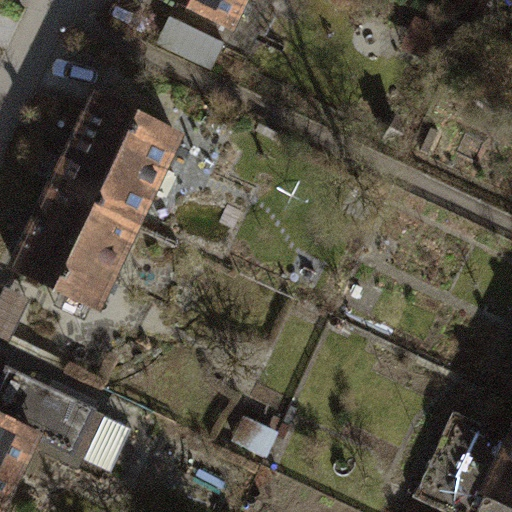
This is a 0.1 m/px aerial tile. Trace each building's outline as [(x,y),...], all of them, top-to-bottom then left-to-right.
[(243,0),(173,0),(231,27),(243,0)] [(213,70),(225,44),(171,18),(158,44),(213,70)] [(178,136),(98,99),(58,184),(138,222),(178,136)] [(138,222),(58,184),(17,269),(97,307),(138,222)] [(7,284),(0,298),(0,334),(9,339),(30,295),(7,284)] [(0,382),(0,511),(35,437),(76,457),(98,410),(8,367),(0,382)] [(511,511),(511,439),(455,412),(414,498),(444,511),(511,511)]
